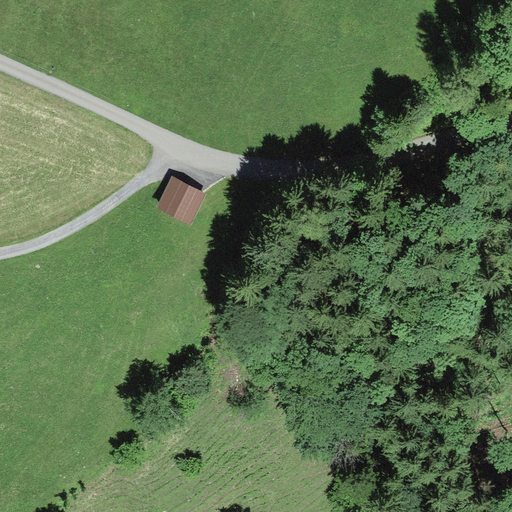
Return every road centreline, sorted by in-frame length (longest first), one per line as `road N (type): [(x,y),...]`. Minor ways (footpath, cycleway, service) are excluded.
road 1 (unclassified): [(0,64),(237,171),(272,176),(387,161),(511,121)]
road 2 (track): [(0,254),(56,238),(101,210),(171,141)]
